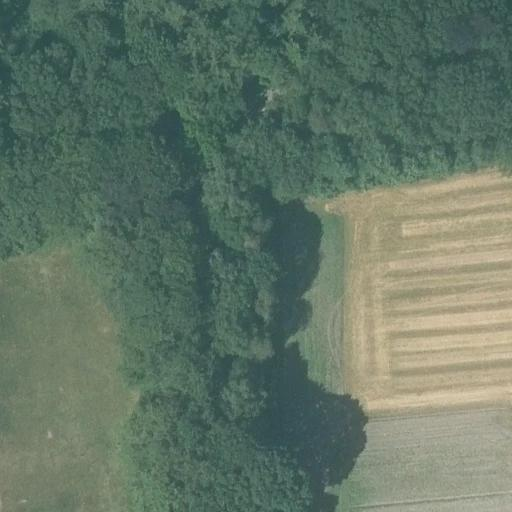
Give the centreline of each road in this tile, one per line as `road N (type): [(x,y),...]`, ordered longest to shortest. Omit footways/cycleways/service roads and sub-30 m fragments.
road 1 (unclassified): [(0,142),(171,119),(511,53)]
road 2 (track): [(171,119),(207,201),(228,385),(229,511)]
